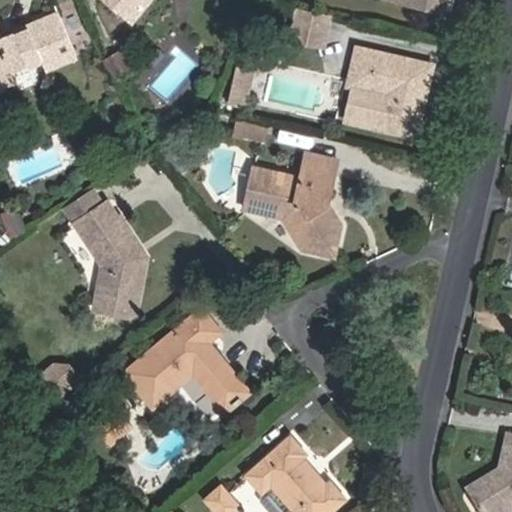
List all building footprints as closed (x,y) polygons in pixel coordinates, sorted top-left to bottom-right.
[(104,0),(129,22),(147,0),(104,0)] [(400,0),(400,1),(443,10),(444,0),(400,0)] [(55,57),(71,50),(56,12),(0,35),(0,76),(11,71),(40,59),(44,69),(58,63),(55,57)] [(327,18),(303,13),(296,42),(320,47),(327,18)] [(98,56),(90,37),(82,40),(90,60),(98,56)] [(118,52),(128,70),(134,67),(125,48),(118,52)] [(74,57),(71,50),(55,57),(58,63),(74,57)] [(118,52),(104,60),(112,79),(128,70),(118,52)] [(435,70),(377,56),(362,52),(360,62),(353,90),(392,100),(384,132),(418,140),(425,109),(422,109),(424,99),(428,100),(435,70)] [(247,107),(255,71),(237,67),(229,103),(247,107)] [(0,87),(15,82),(11,71),(0,76),(0,87)] [(232,134),(264,139),(267,124),(235,119),(232,134)] [(306,155),(302,169),(334,177),(338,162),(306,155)] [(323,237),(338,241),(342,225),(336,216),(321,213),(323,204),(327,205),(334,177),(302,169),(298,182),(289,180),(289,177),(255,169),(248,196),(267,201),(264,214),(281,218),(302,247),(318,252),(323,237)] [(245,209),(264,214),(267,201),(248,196),(245,209)] [(133,246),(140,242),(122,213),(119,214),(108,197),(77,216),(104,259),(98,312),(131,318),(137,312),(145,264),(133,246)] [(334,256),(338,241),(323,237),(318,252),(334,256)] [(146,252),(140,242),(133,246),(145,264),(146,252)] [(201,307),(124,370),(153,405),(193,372),(224,410),(248,390),(209,341),(221,332),(201,307)] [(43,375),(60,397),(81,381),(64,358),(43,375)] [(334,511),(348,501),(331,481),(326,486),(303,459),(308,455),(291,434),(243,474),(261,495),(260,501),(269,511),(334,511)] [(505,482),(511,454),(511,439),(507,438),(497,476),(466,496),(471,504),(505,482)] [(511,511),(511,454),(505,482),(471,504),(475,511),(511,511)] [(210,508),(227,494),(217,483),(201,497),(210,508)] [(233,511),(239,508),(227,494),(210,508),(213,511),(233,511)]
